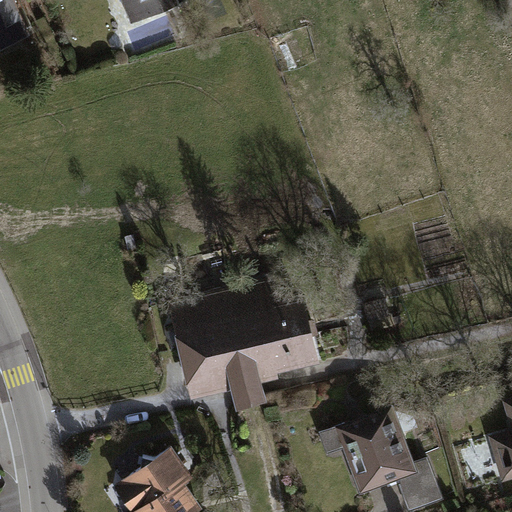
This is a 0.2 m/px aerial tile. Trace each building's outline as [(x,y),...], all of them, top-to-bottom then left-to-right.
[(0,0),(0,48),(31,36),(16,0),(0,0)] [(122,0),(132,23),(180,4),(178,0),(122,0)] [(232,395),(233,401),(260,395),(259,388),(255,373),(275,368),(275,365),(314,356),(301,299),(275,305),(269,280),(176,301),(195,386),(228,379),(232,395)] [(511,429),(489,435),(502,482),(511,478),(511,397),(503,400),(511,429)] [(392,404),(317,431),(326,455),(343,449),(359,494),(399,480),(410,510),(443,498),(428,457),(413,462),(392,404)] [(195,478),(173,445),(115,484),(133,511),(132,511),(199,511),(205,508),(188,483),(195,478)]
